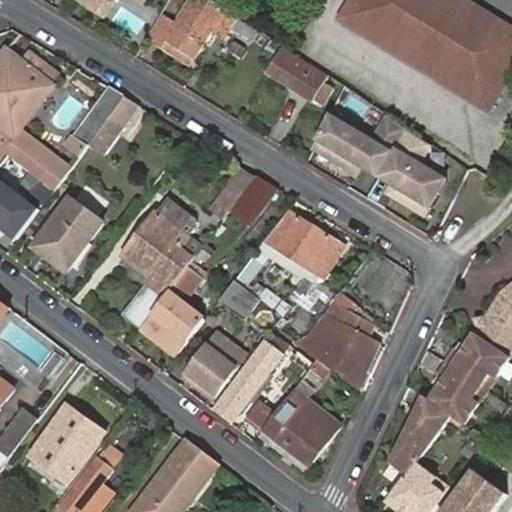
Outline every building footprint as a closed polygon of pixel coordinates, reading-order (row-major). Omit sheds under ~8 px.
[(145,0),(78,0),(105,18),(113,4),(107,1),(107,0),(138,0),(144,3),(145,0)] [(213,33),(226,14),(205,0),(192,0),(175,26),(166,20),(150,42),(164,51),(169,45),(194,61),(213,33)] [(437,0),(357,0),(346,18),(492,109),(505,86),(484,72),(503,41),(437,0)] [(511,28),(466,0),(437,0),(503,41),(484,72),(505,86),(511,75),(511,28)] [(237,22),(226,14),(213,33),(223,41),(237,22)] [(242,22),(234,33),(251,43),(258,32),(242,22)] [(169,45),(164,51),(189,67),(194,61),(169,45)] [(29,205),(41,213),(72,171),(58,160),(22,131),(56,88),(35,72),(42,63),(30,52),(22,62),(8,51),(0,61),(0,151),(19,166),(41,182),(29,198),(25,202),(29,205)] [(329,81),(284,51),(271,74),(315,102),(316,101),(321,104),(332,89),(326,86),(329,81)] [(75,136),(90,147),(109,121),(125,100),(110,91),(75,136)] [(121,130),(138,109),(125,100),(109,121),(121,130)] [(364,168),(381,179),(411,132),(394,121),(387,132),(385,130),(377,144),(333,119),(317,151),(354,174),(359,166),(364,168)] [(432,146),(411,132),(381,179),(394,186),(389,195),(418,212),(440,176),(420,164),(432,146)] [(69,144),(84,156),(90,147),(75,136),(69,144)] [(18,189),(29,198),(41,182),(19,166),(11,177),(22,185),(18,189)] [(364,168),(359,166),(354,174),(359,176),(364,168)] [(210,210),(224,222),(231,212),(256,180),(238,168),(228,182),(230,184),(210,210)] [(447,181),(440,176),(418,212),(425,217),(447,181)] [(251,228),(278,193),(256,180),(231,212),(251,228)] [(25,202),(0,182),(0,228),(7,234),(29,205),(25,202)] [(169,200),(159,213),(189,236),(192,238),(199,230),(198,223),(169,200)] [(103,225),(71,201),(35,249),(66,273),(103,225)] [(19,243),(41,213),(29,205),(7,234),(19,243)] [(290,212),(236,282),(245,289),(269,259),(316,288),(321,279),(325,282),(326,279),(345,248),(290,212)] [(164,299),(170,291),(196,258),(204,248),(192,238),(189,236),(159,213),(124,259),(151,279),(146,286),(164,299)] [(246,323),(262,302),(250,293),(245,289),(236,282),(221,302),(246,323)] [(262,302),(282,318),(290,308),(266,290),(265,291),(256,285),(250,293),(262,302)] [(140,330),(164,299),(146,286),(122,317),(140,331),(140,330)] [(140,330),(178,358),(207,320),(170,291),(164,299),(140,330)] [(511,304),(505,297),(475,337),(505,357),(511,346),(511,304)] [(0,414),(17,392),(0,377),(0,320),(9,308),(0,301),(0,414)] [(358,317),(333,302),(299,346),(317,360),(329,369),(358,392),(365,374),(353,367),(368,336),(352,328),(358,317)] [(495,381),(509,360),(505,357),(496,351),(475,337),(471,334),(461,350),(458,355),(451,351),(442,365),(448,369),(478,389),(487,376),(495,381)] [(246,357),(218,335),(185,379),(212,400),(246,357)] [(212,410),(234,426),(287,356),(283,352),(286,348),(271,337),(269,342),(266,340),(212,410)] [(458,355),(461,350),(455,346),(451,351),(458,355)] [(304,378),(314,365),(298,353),(288,366),(304,378)] [(308,397),(329,369),(317,360),(314,365),(304,378),(274,417),(262,433),(310,468),(343,424),(308,397)] [(435,388),(424,403),(451,420),(463,428),(475,411),(468,406),(478,389),(448,369),(442,365),(434,377),(439,381),(435,388)] [(486,394),(495,381),(487,376),(478,389),(486,394)] [(430,384),(435,388),(439,381),(434,377),(430,384)] [(468,406),(475,411),(486,394),(478,389),(468,406)] [(408,479),(417,467),(445,427),(451,420),(424,403),(420,400),(390,465),(408,479)] [(45,414),(31,403),(0,445),(0,452),(2,454),(10,460),(16,452),(45,414)] [(247,421),(262,433),(274,417),(259,406),(247,421)] [(106,436),(70,409),(34,456),(71,484),(106,436)] [(183,511),(219,468),(187,444),(187,443),(132,511),(183,511)] [(109,447),(100,459),(115,471),(125,458),(109,447)] [(115,471),(100,459),(59,511),(100,511),(113,495),(103,487),(115,471)] [(434,511),(446,496),(432,485),(436,479),(417,467),(408,479),(389,504),(400,511),(434,511)] [(495,511),(506,497),(474,474),(446,511),(495,511)] [(432,485),(446,496),(451,489),(436,479),(432,485)]
